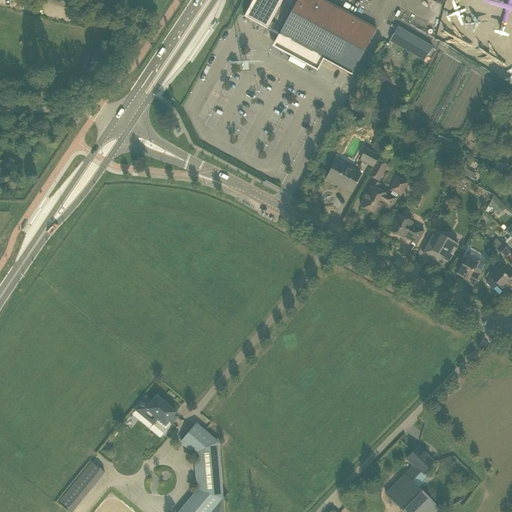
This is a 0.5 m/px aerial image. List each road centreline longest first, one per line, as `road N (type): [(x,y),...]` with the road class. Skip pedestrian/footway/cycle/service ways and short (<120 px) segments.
road 1 (residential): [(497,329),(192,164)]
road 2 (residential): [(497,329),(319,511)]
road 3 (primary): [(117,121),(26,257)]
road 4 (primary): [(26,257),(122,138)]
road 5 (primary): [(199,0),(117,121)]
road 6 (primary): [(133,122),(213,0)]
